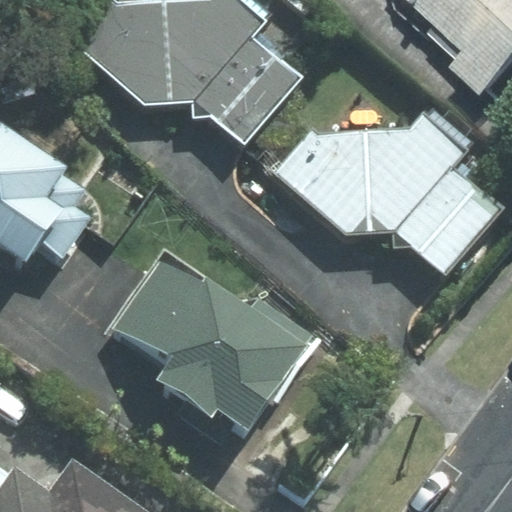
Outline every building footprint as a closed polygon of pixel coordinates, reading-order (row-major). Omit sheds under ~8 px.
[(106,15),(75,53),(142,120),(197,119),(241,159),(302,92),(254,48),(266,36),(227,0),(215,0),(198,19),(106,15)] [(511,0),(404,0),(432,26),(424,34),(450,59),(442,68),(480,104),(511,70),(511,0)] [(317,144),(277,183),(365,255),(380,238),(446,294),(504,225),(455,183),(469,166),(423,127),(408,145),(317,144)] [(67,189),(0,143),(0,271),(25,289),(65,232),(47,219),(67,189)] [(248,454),(316,352),(261,316),(251,330),(159,270),(106,349),(168,390),(156,409),(211,445),(219,434),(248,454)] [(46,506),(25,491),(8,511),(118,511),(69,475),(46,506)]
